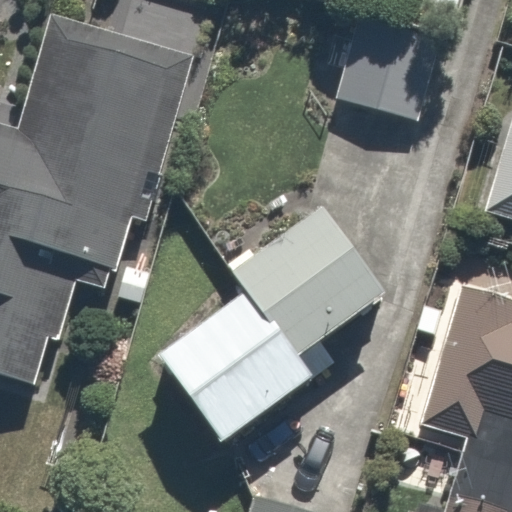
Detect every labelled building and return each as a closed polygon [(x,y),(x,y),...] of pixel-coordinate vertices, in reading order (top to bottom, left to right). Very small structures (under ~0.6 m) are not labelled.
[(424,33),(336,20),(327,102),(412,122),(424,33)] [(61,290),(90,297),(108,216),(149,225),(187,57),(35,22),(13,123),(0,120),(0,380),(20,385),(32,331),(51,335),(61,290)] [(511,224),(511,114),(507,114),(482,217),(511,224)] [(307,340),(366,297),(298,203),(204,271),(222,294),(136,356),(202,446),(322,360),(307,340)] [(511,511),(511,300),(453,285),(420,413),(470,425),(453,494),(445,492),(439,511),(401,511),(395,510),(394,511),(511,511)] [(318,511),(235,493),(230,511),(318,511)]
